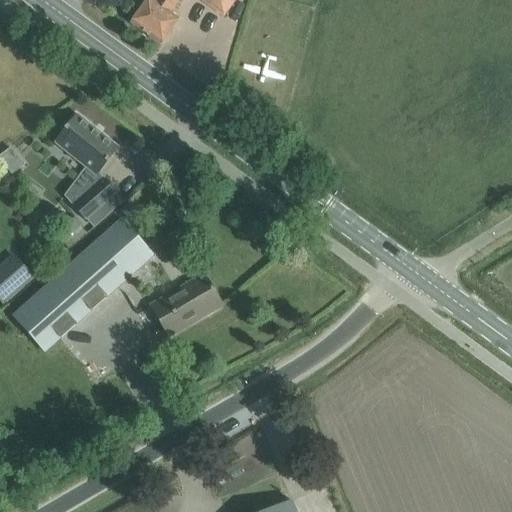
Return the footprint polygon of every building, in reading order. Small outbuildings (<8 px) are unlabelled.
[(148,0),(131,23),(160,45),(178,20),(168,13),(177,0),(154,0),(153,2),(150,0),(148,0)] [(236,0),(200,0),(225,16),(236,0)] [(55,143),(99,176),(120,148),(76,115),(55,143)] [(0,161),(9,174),(23,163),(10,145),(0,152),(0,161)] [(105,178),(72,206),(85,221),(117,193),(105,178)] [(26,220),(32,227),(35,225),(39,230),(49,222),(40,209),(26,220)] [(121,220),(13,316),(45,352),(123,283),(122,282),(115,274),(145,247),(121,220)] [(0,302),(3,306),(34,278),(14,255),(0,266),(0,302)] [(168,333),(198,315),(200,318),(222,305),(204,276),(151,307),(168,336),(170,336),(168,333)] [(264,511),(296,511),(292,501),(264,511)]
